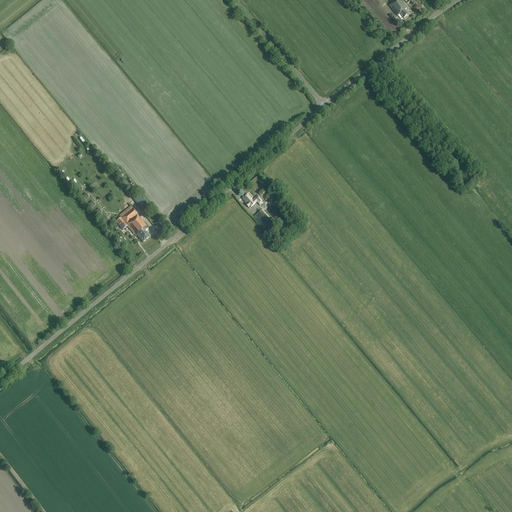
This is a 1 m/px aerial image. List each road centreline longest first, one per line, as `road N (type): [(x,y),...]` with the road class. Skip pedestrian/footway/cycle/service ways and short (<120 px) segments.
road 1 (unclassified): [(0,381),(324,104)]
road 2 (unclassified): [(324,104),(459,0)]
road 3 (unclassified): [(324,104),(236,0)]
